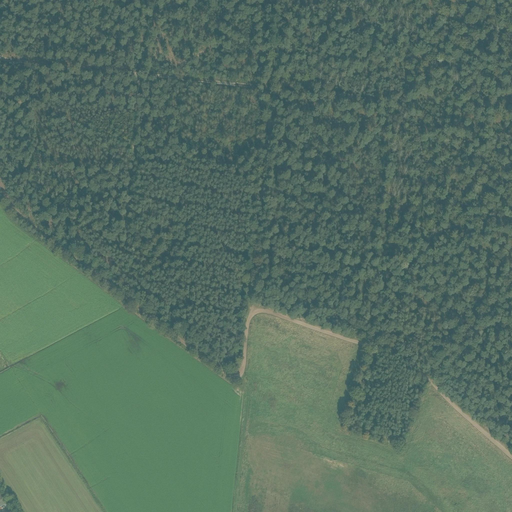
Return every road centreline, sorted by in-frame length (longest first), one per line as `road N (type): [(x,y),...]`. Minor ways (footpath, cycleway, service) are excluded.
road 1 (track): [(0,186),(20,217),(228,375),(239,374)]
road 2 (track): [(248,306),(395,354),(511,455)]
road 3 (track): [(250,290),(272,88)]
road 4 (track): [(239,374),(248,397),(235,511)]
road 5 (track): [(0,59),(138,73)]
road 6 (track): [(138,73),(272,88)]
road 7 (track): [(511,287),(430,382)]
